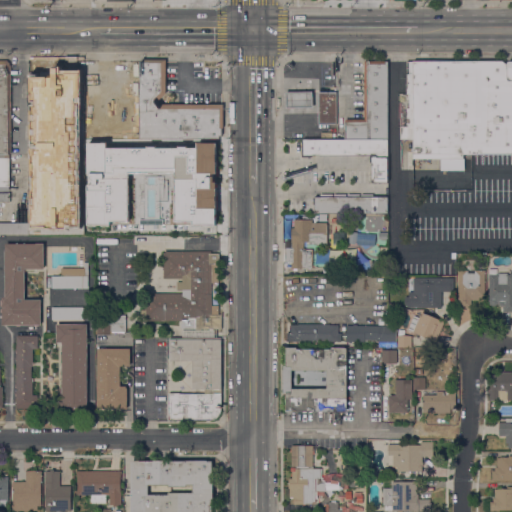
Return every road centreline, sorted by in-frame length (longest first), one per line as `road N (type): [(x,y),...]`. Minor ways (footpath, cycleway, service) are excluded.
road 1 (primary): [(251,182),(252,440)]
road 2 (residential): [(252,440),(0,441)]
road 3 (residential): [(460,511),(475,345)]
road 4 (primary): [(417,30),(252,30)]
road 5 (primary): [(252,30),(99,31)]
road 6 (primary): [(252,30),(251,182)]
